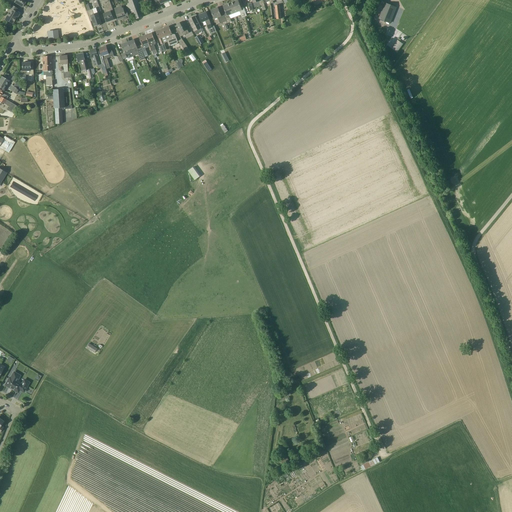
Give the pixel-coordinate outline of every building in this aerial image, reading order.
[(124,0),(130,14),(133,13),(136,20),(143,17),(137,0),(124,0)] [(146,0),(152,14),(156,12),(151,0),(146,0)] [(231,3),(235,13),(240,11),(242,18),(247,16),(243,7),(241,8),(238,0),(231,3)] [(114,20),(111,12),(113,11),(110,1),(103,3),(106,13),(104,14),(107,22),(114,20)] [(229,15),(235,13),(231,3),(223,6),(227,16),(225,17),(226,21),(227,24),(232,22),(229,15)] [(386,3),(380,19),(390,23),(393,17),(391,17),(395,7),(386,3)] [(9,8),(11,10),(5,19),(13,24),(16,17),(17,18),(19,14),(16,12),(18,9),(11,5),(9,8)] [(115,9),(116,11),(119,20),(123,18),(124,20),(129,18),(127,12),(126,9),(124,10),(122,6),(115,9)] [(226,21),(225,17),(224,16),(222,17),(218,8),(211,11),(214,19),(218,17),(220,23),(226,21)] [(102,24),(98,13),(94,14),(92,9),(87,11),(91,21),(93,21),(95,26),(96,26),(98,26),(100,26),(100,25),(102,24)] [(199,15),(202,22),(206,21),(208,26),(207,26),(209,29),(213,28),(211,24),(210,22),(209,19),(207,12),(199,15)] [(195,16),(189,19),(196,33),(196,32),(197,33),(202,31),(195,16)] [(174,27),(176,30),(181,37),(189,33),(183,21),(177,24),(177,25),(174,27)] [(169,27),(163,29),(166,36),(169,46),(178,43),(175,35),(174,34),(172,35),(172,34),(169,27)] [(166,36),(163,29),(156,32),(159,39),(161,44),(164,43),(162,37),(166,36)] [(152,33),(146,36),(150,47),(152,51),(154,51),(156,50),(154,45),(156,45),(156,43),(152,33)] [(195,38),(199,45),(204,43),(200,35),(195,38)] [(148,48),(150,47),(146,36),(139,38),(142,45),(144,50),(148,48)] [(134,40),(128,42),(130,49),(132,54),(138,52),(141,61),(145,59),(145,57),(144,56),(143,52),(141,48),(138,49),(134,40)] [(398,40),(392,48),(397,52),(403,44),(398,40)] [(129,50),(130,49),(128,42),(121,45),(124,52),(125,54),(121,55),(124,62),(128,60),(126,55),(129,53),(127,50),(129,50)] [(184,43),(181,46),(188,55),(191,53),(184,43)] [(104,63),(105,66),(107,73),(109,72),(108,69),(106,64),(110,63),(109,61),(108,61),(107,58),(114,56),(112,52),(112,51),(111,50),(110,49),(109,49),(107,49),(106,46),(99,48),(104,63)] [(90,59),(93,58),(94,61),(93,61),(94,66),(97,65),(99,69),(105,66),(104,63),(99,48),(91,51),(91,52),(88,52),(90,59)] [(84,53),(81,54),(77,55),(78,63),(80,63),(82,71),(81,71),(83,77),(89,75),(88,70),(84,53)] [(51,56),(43,57),(43,71),(44,71),(44,75),(46,75),(46,85),(52,85),(52,76),(52,71),(51,71),(51,56)] [(67,56),(60,56),(60,64),(63,64),(64,71),(63,71),(63,78),(71,77),(70,72),(70,71),(68,71),(67,56)] [(30,63),(22,63),(22,71),(20,71),(20,77),(26,77),(26,75),(33,74),(33,66),(30,66),(30,63)] [(0,79),(0,89),(3,91),(9,81),(2,76),(0,79)] [(16,82),(13,86),(19,90),(22,85),(16,82)] [(2,93),(3,91),(0,89),(0,96),(6,100),(8,96),(5,94),(5,95),(2,93)] [(63,89),(52,90),(53,96),(53,99),(54,109),(55,108),(56,124),(62,124),(61,108),(64,108),(63,89)] [(15,105),(6,100),(0,96),(0,101),(10,107),(8,110),(11,112),(15,105)] [(5,151),(9,153),(15,142),(11,140),(5,136),(3,139),(0,136),(0,148),(5,151)] [(94,353),(97,348),(89,343),(86,348),(94,353)] [(11,378),(10,378),(6,385),(10,387),(17,391),(18,389),(24,392),(24,391),(31,395),(34,390),(27,386),(27,385),(23,382),(22,385),(16,382),(20,376),(14,373),(11,378)] [(371,467),(380,462),(377,457),(369,462),(371,467)]
